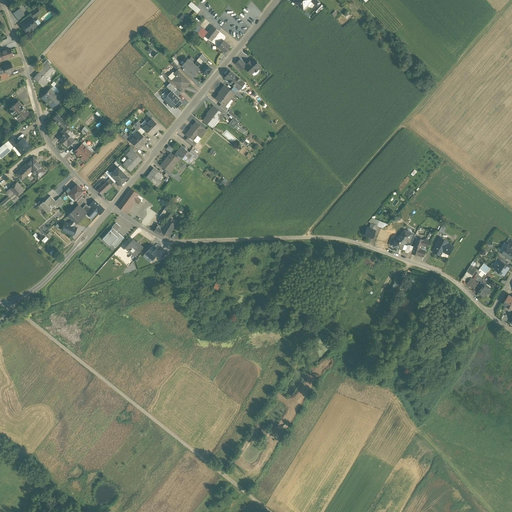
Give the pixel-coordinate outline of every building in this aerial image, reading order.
[(294,0),(293,1),(304,10),(307,6),(306,4),(309,0),(294,0)] [(191,1),(188,5),(197,13),(200,9),(191,1)] [(13,13),(18,21),(25,16),(20,9),(13,13)] [(38,9),(31,14),(33,17),(40,12),(38,9)] [(32,17),(21,25),(27,33),(36,26),(34,23),(35,22),(32,17)] [(219,31),(213,26),(208,32),(205,36),(208,39),(211,41),(219,31)] [(208,32),(202,27),(197,34),(203,38),(205,36),(208,32)] [(219,31),(211,41),(218,47),(223,40),(225,38),(225,36),(219,31)] [(223,40),(218,47),(221,49),(223,51),(224,52),(230,46),(223,40)] [(9,48),(0,51),(3,59),(12,56),(9,48)] [(208,59),(202,54),(199,58),(205,63),(208,59)] [(190,60),(188,58),(182,65),(194,75),(200,69),(194,64),(196,61),(191,58),(190,60)] [(246,65),(240,59),(235,64),(242,70),(245,67),(246,65)] [(253,59),(250,62),(250,61),(247,63),(248,64),(246,65),(245,67),(251,74),(252,73),(251,73),(254,71),(255,72),(258,68),(257,68),(260,66),(253,59)] [(202,66),(197,60),(196,61),(194,64),(200,69),(202,66)] [(177,65),(173,61),(170,63),(177,70),(178,70),(180,68),(177,65)] [(11,63),(3,66),(4,69),(6,73),(7,72),(7,74),(11,73),(11,71),(14,70),(11,63)] [(211,68),(205,63),(202,66),(200,69),(206,75),(211,68)] [(48,65),(47,64),(44,67),(37,74),(38,75),(35,78),(38,82),(40,80),(45,84),(48,81),(46,79),(54,70),(48,65)] [(190,82),(178,70),(177,70),(174,73),(177,76),(172,80),(176,85),(182,91),(185,88),(184,87),(190,82)] [(236,77),(230,71),(225,77),(231,83),(236,77)] [(242,82),(236,77),(231,83),(232,83),(238,88),(242,82)] [(172,80),(170,78),(167,80),(170,83),(174,87),(176,85),(172,80)] [(174,87),(170,83),(166,86),(171,91),(173,92),(176,89),(174,87)] [(231,90),(224,85),(219,92),(219,93),(215,98),(221,103),(223,105),(224,104),(229,98),(230,99),(234,93),(231,90)] [(237,91),(233,88),(231,90),(234,93),(240,99),(242,96),(237,91)] [(61,98),(51,89),(48,92),(48,91),(47,92),(43,97),(53,107),(52,107),(54,110),(59,105),(57,103),(61,98)] [(179,100),(171,92),(168,95),(168,96),(164,100),(171,107),(174,104),(179,100)] [(27,111),(20,103),(19,104),(18,102),(9,109),(20,121),(28,114),(26,112),(27,111)] [(224,115),(213,106),(207,114),(208,114),(203,120),(213,128),(224,115)] [(66,118),(59,111),(52,120),(58,126),(59,124),(64,119),(66,118)] [(239,121),(233,117),(228,124),(233,128),(239,121)] [(64,119),(59,124),(64,129),(65,127),(69,124),(64,119)] [(160,127),(152,119),(143,127),(151,135),(160,127)] [(143,126),(138,121),(132,126),(137,131),(143,126)] [(206,130),(195,122),(185,134),(188,136),(193,140),(197,135),(200,137),(206,130)] [(236,124),(234,127),(243,134),(246,131),(236,124)] [(139,131),(130,140),(138,148),(147,140),(139,131)] [(67,132),(65,134),(63,134),(63,136),(60,140),(65,145),(67,143),(69,145),(74,140),(68,133),(67,132)] [(14,136),(9,141),(14,147),(15,145),(19,142),(14,136)] [(193,140),(188,136),(186,139),(193,146),(196,142),(193,140)] [(279,139),(275,136),(271,141),(274,144),(279,139)] [(19,142),(15,145),(22,153),(30,147),(23,139),(19,142)] [(5,144),(0,147),(0,156),(1,158),(10,150),(5,144)] [(76,149),(74,152),(79,156),(87,148),(82,144),(81,145),(76,149)] [(136,151),(131,145),(128,148),(130,150),(131,150),(134,154),(134,153),(136,151)] [(189,152),(181,146),(176,153),(174,156),(179,159),(181,157),(186,161),(189,157),(190,158),(192,155),(189,152)] [(87,148),(79,156),(84,161),(89,155),(91,153),(91,152),(87,148)] [(136,155),(134,153),(134,154),(131,150),(130,150),(127,154),(130,157),(123,164),(130,171),(136,164),(141,159),(136,155)] [(198,156),(191,150),(189,152),(192,155),(196,158),(198,156)] [(174,156),(171,153),(161,165),(170,172),(175,166),(174,165),(179,159),(174,156)] [(45,172),(33,158),(21,168),(22,169),(26,174),(27,174),(26,173),(30,170),(36,177),(38,175),(40,177),(45,172)] [(118,167),(114,172),(115,173),(112,176),(111,174),(111,175),(116,180),(120,185),(128,177),(123,172),(118,167)] [(162,175),(154,168),(146,177),(155,184),(162,175)] [(22,169),(17,174),(21,179),(26,174),(22,169)] [(116,180),(111,175),(111,174),(110,174),(108,176),(110,178),(114,182),(116,180)] [(102,181),(95,188),(97,190),(105,183),(102,181)] [(105,183),(97,190),(101,194),(111,185),(107,181),(105,183)] [(22,192),(15,183),(10,188),(17,196),(22,192)] [(83,191),(77,185),(76,186),(71,190),(69,193),(75,199),(83,191)] [(139,194),(131,188),(118,206),(127,213),(136,202),(138,204),(141,200),(137,197),(139,194)] [(18,200),(11,193),(8,196),(15,203),(18,200)] [(83,196),(81,193),(75,199),(77,202),(83,196)] [(55,201),(50,196),(44,202),(43,201),(39,205),(47,214),(51,210),(49,208),(50,207),(51,207),(51,206),(55,202),(55,201)] [(55,201),(55,202),(59,207),(64,202),(59,197),(55,201)] [(104,210),(94,200),(88,207),(90,209),(86,213),(92,217),(97,212),(100,214),(104,210)] [(13,203),(11,201),(4,207),(6,210),(13,203)] [(82,209),(80,210),(85,214),(86,213),(90,209),(88,207),(86,204),(82,209)] [(72,220),(76,223),(85,214),(80,210),(82,209),(78,205),(69,215),(74,219),(72,220)] [(165,228),(163,231),(165,232),(165,233),(168,235),(175,224),(169,221),(168,223),(165,228)] [(73,226),(69,224),(65,223),(62,229),(74,234),(77,228),(73,226)] [(112,227),(113,228),(116,231),(120,227),(116,223),(112,227)] [(158,228),(156,227),(153,232),(163,236),(165,233),(165,232),(163,231),(158,228)] [(371,229),(367,227),(364,235),(372,238),(375,230),(371,229)] [(111,238),(113,241),(111,244),(115,247),(124,238),(116,231),(113,228),(102,239),(107,243),(111,238)] [(412,233),(404,230),(395,241),(393,246),(400,249),(402,244),(406,239),(409,240),(412,233)] [(447,241),(440,237),(432,251),(439,255),(442,250),(445,251),(444,252),(449,255),(454,246),(447,243),(447,241)] [(429,242),(416,238),(414,244),(421,246),(421,245),(426,246),(427,247),(428,247),(429,242)] [(138,245),(133,239),(126,246),(130,250),(129,251),(130,252),(134,256),(143,247),(139,244),(138,245)] [(421,246),(414,244),(411,253),(418,255),(420,249),(421,246)] [(509,244),(502,253),(511,259),(511,257),(511,246),(509,244)] [(155,246),(153,247),(152,246),(146,253),(152,259),(155,255),(158,252),(158,251),(156,249),(157,248),(155,246)] [(161,248),(158,251),(158,252),(155,255),(160,259),(166,253),(161,248)] [(152,259),(146,253),(143,256),(149,261),(152,259)] [(506,259),(499,254),(496,259),(499,262),(500,260),(504,263),(506,259)] [(499,262),(494,269),(504,276),(510,267),(504,263),(500,260),(499,262)] [(477,269),(471,265),(466,271),(472,276),(477,269)] [(480,272),(477,269),(472,276),(466,283),(473,288),(477,282),(478,282),(479,280),(482,276),(479,274),(480,272)] [(404,283),(400,280),(389,299),(393,301),(404,283)] [(481,282),(477,287),(480,290),(484,284),(485,285),(486,283),(483,280),(481,282)] [(485,285),(484,284),(480,290),(478,292),(485,297),(486,295),(487,295),(489,295),(489,294),(489,292),(490,291),(487,289),(488,287),(485,285)] [(45,300),(40,292),(32,298),(37,305),(45,300)] [(511,297),(509,295),(503,304),(511,309),(511,297)] [(506,314),(501,320),(506,323),(510,316),(506,314)]
